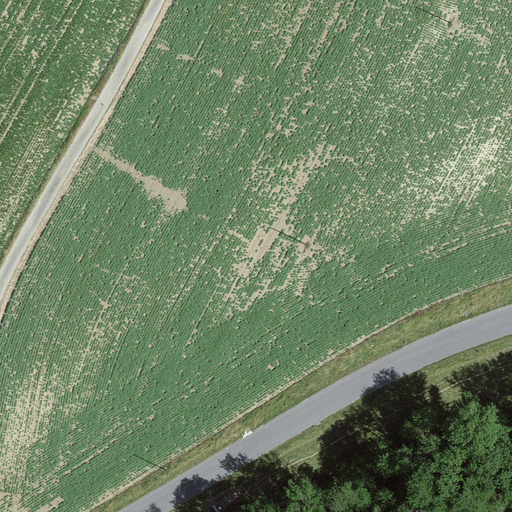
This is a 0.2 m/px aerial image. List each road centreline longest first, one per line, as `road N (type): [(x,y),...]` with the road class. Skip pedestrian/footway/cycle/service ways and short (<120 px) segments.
road 1 (tertiary): [(142,511),(405,359),(511,319)]
road 2 (track): [(0,288),(157,0)]
